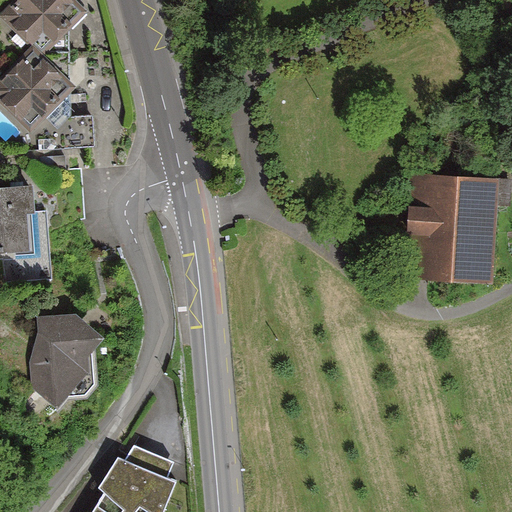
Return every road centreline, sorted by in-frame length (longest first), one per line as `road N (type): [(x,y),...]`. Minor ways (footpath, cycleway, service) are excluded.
road 1 (residential): [(37,511),(134,392),(153,354),(155,281),(126,208),(140,190),(181,175)]
road 2 (tertiary): [(181,175),(204,311),(221,511)]
road 3 (track): [(412,0),(270,60),(253,84),(251,190),(242,205)]
road 4 (tertiary): [(136,0),(181,175)]
